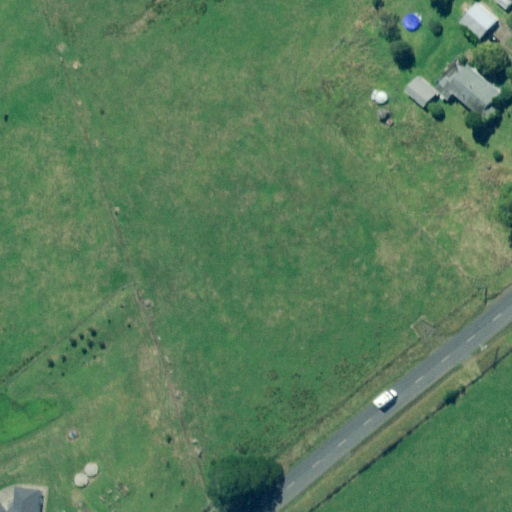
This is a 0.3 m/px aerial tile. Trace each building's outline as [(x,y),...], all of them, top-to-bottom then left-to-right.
[(511,5),(511,0),(496,0),(507,10),(511,5)] [(499,21),(480,4),(463,23),(482,40),(499,21)] [(505,94),(473,66),(464,76),(456,69),(450,76),(438,90),(450,101),(458,93),(491,122),(499,113),(493,107),(505,94)] [(440,93),(421,77),(408,92),(427,108),(440,93)] [(0,511),(41,511),(43,491),(18,490),(17,508),(12,511),(5,503),(0,506),(0,511)]
